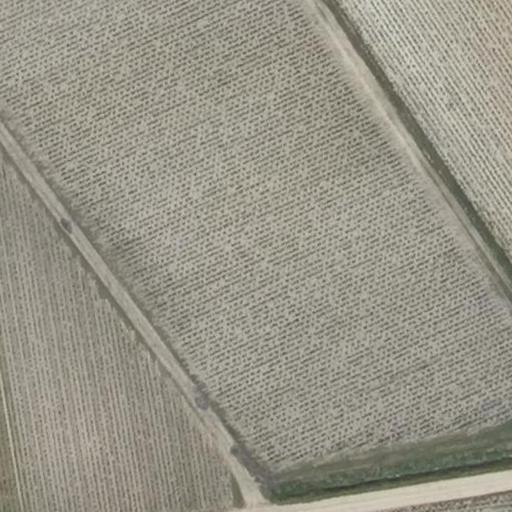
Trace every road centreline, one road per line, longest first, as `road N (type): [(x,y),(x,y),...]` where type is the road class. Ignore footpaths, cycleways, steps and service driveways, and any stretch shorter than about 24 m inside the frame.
road 1 (track): [(0,120),(280,511)]
road 2 (track): [(310,0),(511,298)]
road 3 (track): [(511,492),(343,511)]
